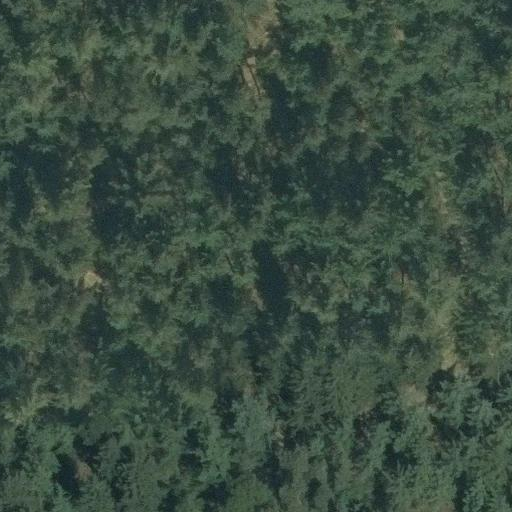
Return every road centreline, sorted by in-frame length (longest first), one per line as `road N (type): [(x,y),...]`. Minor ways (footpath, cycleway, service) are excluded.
road 1 (track): [(408,0),(449,174),(457,386)]
road 2 (track): [(197,511),(511,363)]
